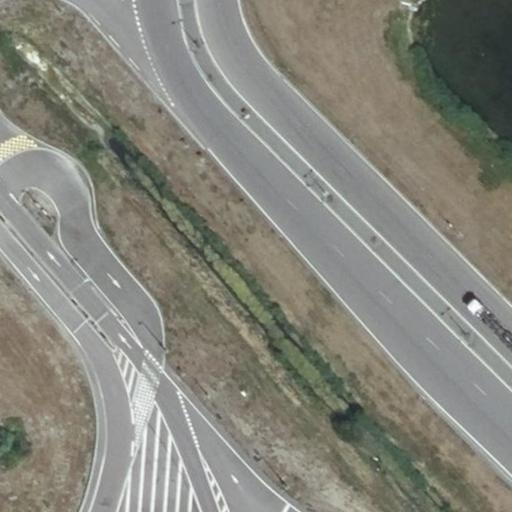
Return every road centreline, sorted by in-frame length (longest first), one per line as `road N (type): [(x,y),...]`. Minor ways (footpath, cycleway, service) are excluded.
road 1 (unclassified): [(157,0),(165,40),(207,118),(511,435)]
road 2 (unclassified): [(511,337),(253,78),(235,53),(221,0)]
